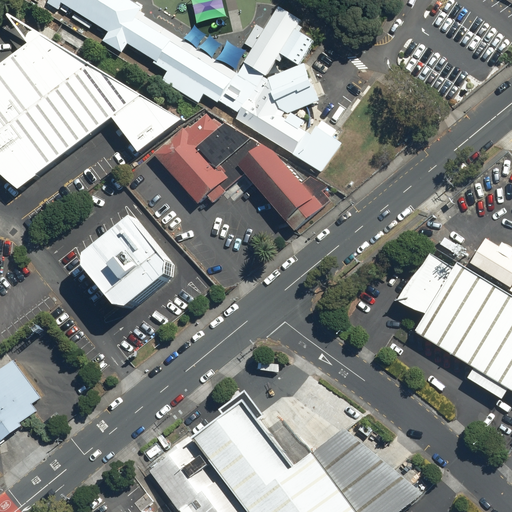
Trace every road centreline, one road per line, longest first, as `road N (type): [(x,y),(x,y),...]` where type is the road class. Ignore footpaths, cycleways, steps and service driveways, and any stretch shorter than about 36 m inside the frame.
road 1 (residential): [(16,511),(266,305)]
road 2 (residential): [(266,305),(511,102)]
road 3 (unclassified): [(511,504),(415,415),(266,305)]
road 4 (unknown): [(40,249),(100,198),(122,195),(150,224),(170,253),(168,266),(101,327)]
road 5 (unknown): [(0,216),(103,128)]
